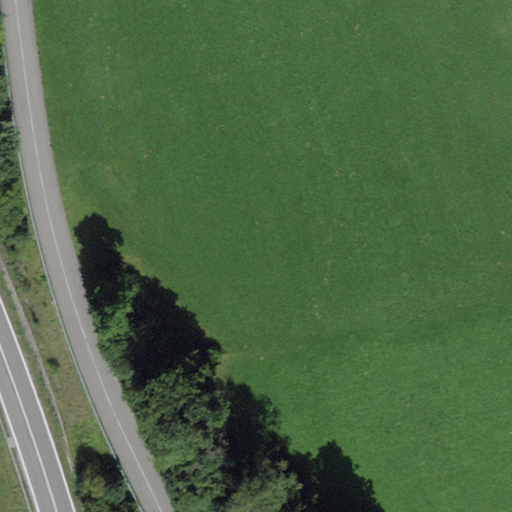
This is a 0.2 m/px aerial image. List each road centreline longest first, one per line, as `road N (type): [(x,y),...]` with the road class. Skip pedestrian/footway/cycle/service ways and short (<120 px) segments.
road 1 (tertiary): [(161,511),(113,410),(61,262),(16,0)]
road 2 (trunk): [(56,511),(0,341)]
